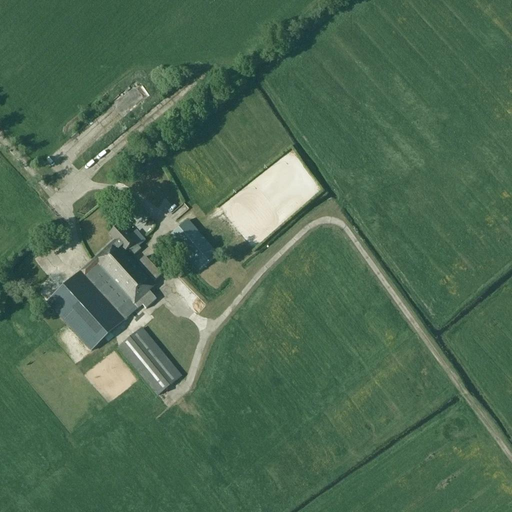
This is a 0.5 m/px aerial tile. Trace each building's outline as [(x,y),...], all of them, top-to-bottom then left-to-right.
[(135,82),(110,107),(121,118),(146,93),(135,82)] [(269,231),(290,213),(290,203),(296,198),(295,183),(291,179),(291,173),(287,173),(286,166),(269,166),(234,195),(234,212),(238,216),(239,221),(233,225),(252,247),(265,235),(265,231),(269,231)] [(188,220),(169,237),(200,271),(218,255),(188,220)] [(161,275),(144,257),(137,264),(123,249),(126,246),(134,256),(141,250),(139,247),(145,241),(136,231),(130,237),(119,225),(109,235),(115,241),(80,273),(87,281),(101,269),(134,305),(149,291),(156,285),(153,282),(161,275)] [(87,281),(80,273),(47,303),(50,306),(91,352),(124,322),(87,281)] [(174,301),(167,305),(173,316),(180,312),(174,301)] [(157,329),(164,322),(159,316),(151,323),(157,329)] [(142,328),(137,332),(118,347),(158,395),(182,376),(142,328)]
